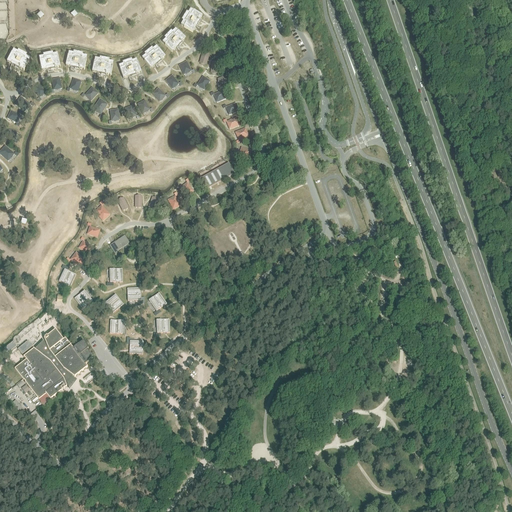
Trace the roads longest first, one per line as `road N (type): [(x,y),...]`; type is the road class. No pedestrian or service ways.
road 1 (trunk): [(348,0),(511,413)]
road 2 (trunk): [(511,350),(391,0)]
road 3 (tertiary): [(511,473),(384,137)]
road 4 (unknown): [(511,188),(477,167),(424,0)]
road 5 (track): [(353,258),(367,274),(362,294),(391,325),(403,355),(392,391),(374,413)]
road 6 (track): [(281,466),(235,476),(199,468),(169,511)]
